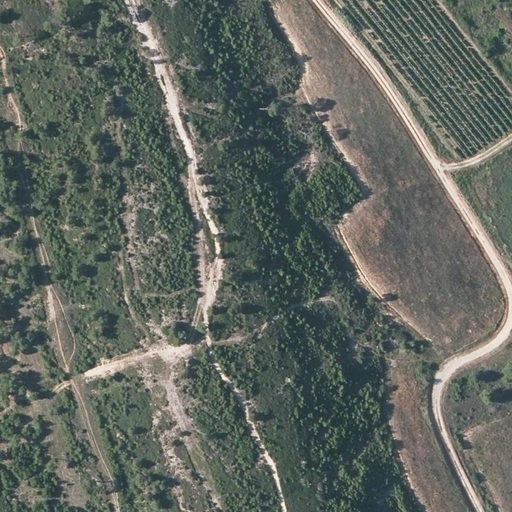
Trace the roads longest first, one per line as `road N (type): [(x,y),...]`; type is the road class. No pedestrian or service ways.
road 1 (track): [(312,0),(385,84),(511,300)]
road 2 (track): [(511,317),(487,349),(449,365),(436,389),(437,415),(475,511)]
